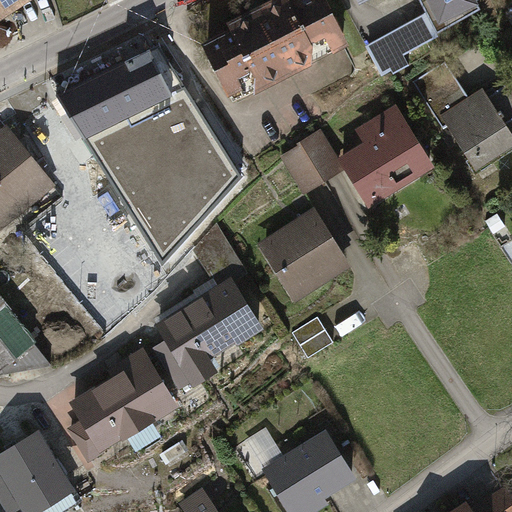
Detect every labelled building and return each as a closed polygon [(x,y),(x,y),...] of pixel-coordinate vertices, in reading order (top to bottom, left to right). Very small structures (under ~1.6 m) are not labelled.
[(0,0),(0,19),(31,0),(0,0)] [(240,93),(242,99),(346,47),(322,0),(303,0),(291,6),(287,0),(284,0),(231,27),(235,34),(206,48),(231,98),(240,93)] [(476,0),(422,0),(431,16),(366,48),(369,54),(357,60),(366,78),(380,70),(386,83),(415,69),(409,57),(486,18),(476,0)] [(360,0),(366,10),(387,0),(360,0)] [(158,48),(59,98),(163,265),(241,175),(158,48)] [(455,72),(421,92),(444,132),(450,128),(479,177),(511,157),(511,135),(491,100),(485,90),(471,98),(455,72)] [(511,88),(491,100),(511,135),(511,88)] [(407,120),(339,161),(347,174),(370,213),(439,172),(407,120)] [(0,218),(50,179),(11,131),(0,140),(0,218)] [(307,197),(347,174),(339,161),(327,140),(287,164),(307,197)] [(253,246),(293,309),(348,274),(309,211),(253,246)] [(206,282),(211,289),(225,280),(228,285),(243,276),(211,226),(187,252),(206,282)] [(189,296),(147,323),(161,343),(186,384),(190,390),(212,376),(207,367),(259,334),(228,285),(225,280),(211,289),(206,282),(187,293),(189,296)] [(0,305),(0,370),(32,346),(0,305)] [(291,333),(306,360),(333,344),(318,318),(291,333)] [(151,356),(142,362),(163,396),(172,391),(172,392),(186,384),(161,343),(148,352),(151,356)] [(60,432),(82,466),(172,409),(163,396),(142,362),(135,351),(100,373),(104,380),(63,406),(74,424),(60,432)] [(256,473),(280,511),(312,511),(320,507),(317,503),(350,483),(319,434),(256,473)] [(31,436),(0,455),(0,509),(1,511),(9,511),(13,510),(14,511),(53,511),(70,503),(31,436)] [(212,511),(197,490),(173,506),(177,511),(212,511)] [(511,511),(511,497),(509,494),(481,511),(511,511)]
